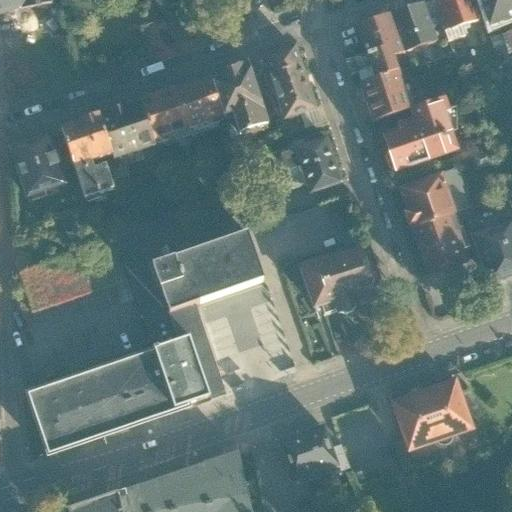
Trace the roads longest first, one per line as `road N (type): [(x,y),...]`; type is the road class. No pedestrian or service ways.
road 1 (tertiary): [(431,353),(14,495)]
road 2 (residential): [(312,26),(431,353)]
road 3 (residential): [(312,26),(0,127)]
road 4 (residential): [(14,495),(0,191)]
